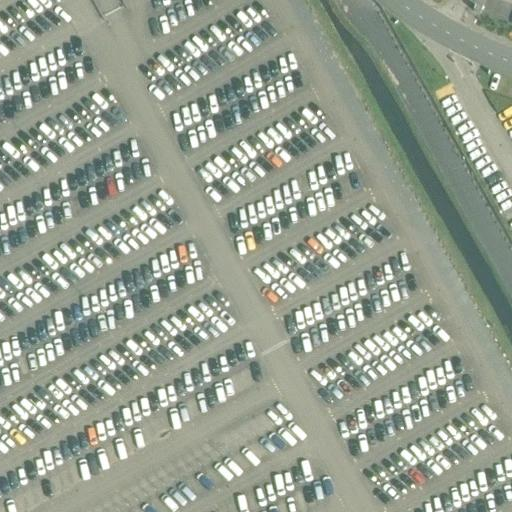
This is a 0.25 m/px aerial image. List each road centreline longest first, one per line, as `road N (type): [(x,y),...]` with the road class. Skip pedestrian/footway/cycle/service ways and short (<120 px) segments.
road 1 (unknown): [(110,0),(147,116),(0,202)]
road 2 (unknown): [(439,25),(511,149)]
